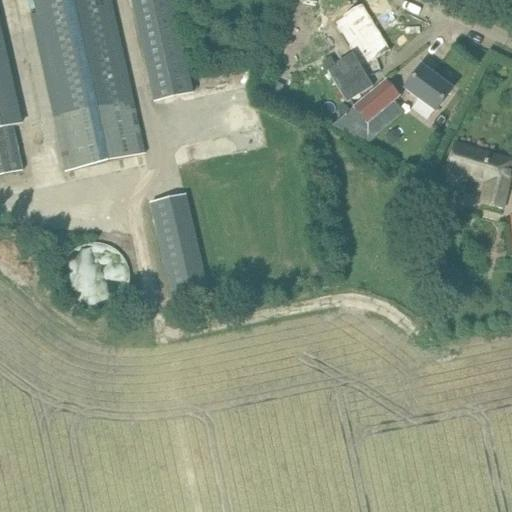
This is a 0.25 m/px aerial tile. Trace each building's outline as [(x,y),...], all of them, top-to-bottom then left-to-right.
[(34,0),(38,14),(31,15),(65,172),(144,155),(112,10),(109,0),(34,0)] [(192,93),(171,0),(130,0),(153,102),(192,93)] [(369,55),(373,62),(390,51),(362,6),(345,16),(338,6),(327,13),(332,20),(329,22),(335,32),(347,24),(354,36),(345,42),(356,58),(364,53),(366,57),(369,55)] [(0,177),(21,173),(11,128),(20,126),(0,35),(0,177)] [(347,104),(373,86),(363,71),(347,82),(337,67),(326,73),(347,104)] [(421,68),(409,84),(405,90),(435,112),(451,90),(421,68)] [(280,84),(272,82),(269,92),(279,96),(281,91),(280,84)] [(383,84),(353,110),(366,125),(396,99),(383,84)] [(344,105),(338,110),(343,116),(349,111),(344,105)] [(446,172),(486,184),(480,203),(500,209),(511,169),(511,160),(455,144),(446,172)] [(173,301),(206,294),(185,201),(152,209),(173,301)]
